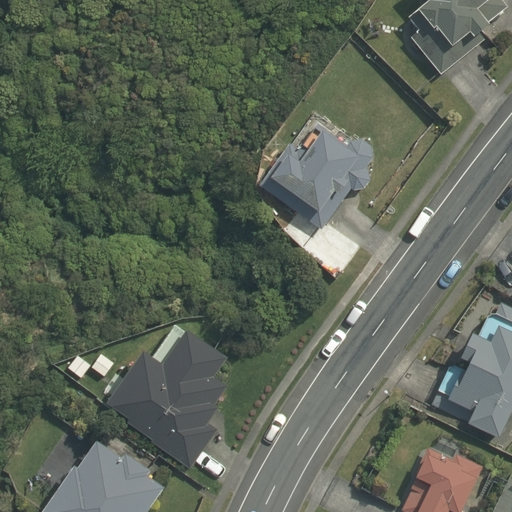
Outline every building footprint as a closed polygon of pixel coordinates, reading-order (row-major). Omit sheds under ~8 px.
[(469,37),(510,6),(505,0),(432,0),(415,13),(424,25),(410,35),(442,78),(479,50),(469,37)] [(367,167),(377,153),(334,124),(316,151),(296,138),(263,187),(325,229),(352,189),(362,196),(377,174),(367,167)] [(479,354),(456,396),(478,408),(471,421),(504,439),(511,424),(511,321),(482,305),(461,343),(479,354)] [(153,350),(110,405),(193,468),(223,430),(209,419),(234,387),(214,372),(230,352),(194,325),(167,361),(153,350)] [(103,432),(40,508),(44,511),(146,511),(167,487),(103,432)] [(467,511),(489,470),(432,441),(398,508),(405,511),(467,511)]
